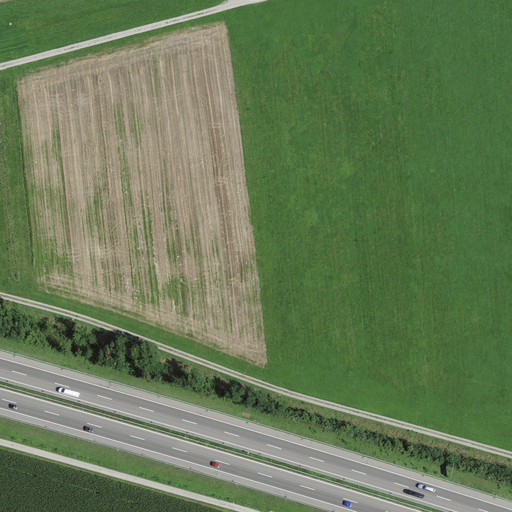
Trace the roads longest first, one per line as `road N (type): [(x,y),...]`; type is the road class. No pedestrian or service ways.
road 1 (track): [(0,296),(74,315),(283,393),(511,456)]
road 2 (motorway): [(487,511),(0,368)]
road 3 (motorway): [(0,398),(387,511)]
road 4 (track): [(0,444),(249,511)]
road 5 (track): [(237,0),(0,66)]
